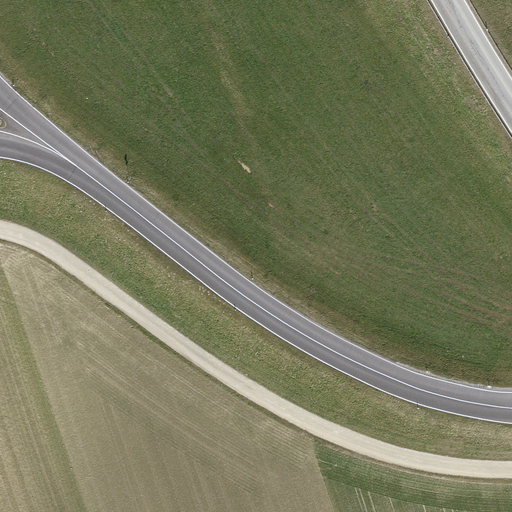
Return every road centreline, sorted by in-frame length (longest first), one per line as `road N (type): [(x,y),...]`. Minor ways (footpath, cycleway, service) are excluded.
road 1 (track): [(0,234),(49,249),(205,372),(297,424),(413,469),(511,477)]
road 2 (primary): [(511,407),(446,397),(335,351),(92,179)]
road 3 (primary): [(92,179),(0,90)]
